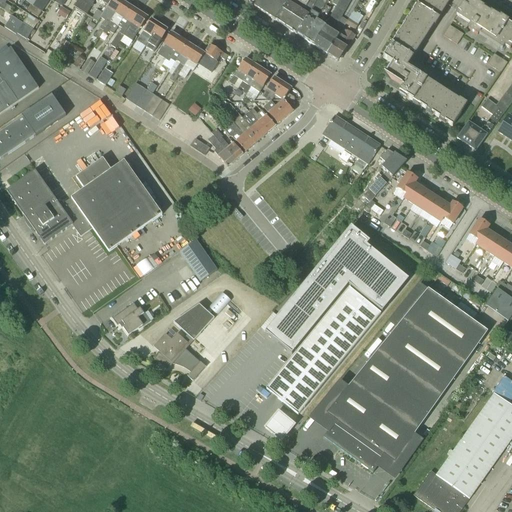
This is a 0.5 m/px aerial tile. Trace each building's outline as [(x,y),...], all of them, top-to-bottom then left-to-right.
[(42,11),(47,4),(49,1),(46,0),(37,0),(34,6),(42,11)] [(94,3),(89,0),(78,0),(74,7),(86,15),(94,3)] [(105,22),(102,26),(106,28),(107,27),(110,22),(123,2),(119,0),(111,0),(108,6),(103,14),(100,18),(101,19),(105,22)] [(263,12),(271,0),(259,0),(255,7),(263,12)] [(271,0),(263,12),(275,20),(289,0),(271,0)] [(289,0),(275,20),(296,34),(316,0),(289,0)] [(316,0),(296,34),(304,40),(325,5),(328,0),(316,0)] [(327,55),(335,42),(343,30),(347,21),(341,18),(351,0),(340,0),(337,6),(332,14),(326,26),(325,27),(313,46),(327,55)] [(420,0),(384,57),(383,58),(393,65),(385,77),(392,81),(390,84),(400,91),(399,93),(452,127),(467,104),(459,100),(459,101),(408,68),(448,6),(451,0),(420,0)] [(465,0),(456,15),(470,24),(467,29),(478,36),(481,31),(510,50),(511,46),(511,24),(500,17),(499,19),(491,13),(490,14),(482,9),(483,8),(474,2),(475,1),(473,0),(465,0)] [(118,27),(120,25),(131,7),(123,2),(110,22),(118,27)] [(42,11),(34,6),(32,5),(27,12),(38,18),(42,11)] [(325,27),(326,26),(322,24),(330,8),(325,5),(304,40),(313,46),(325,27)] [(124,36),(139,12),(131,7),(120,25),(118,27),(122,30),(120,33),(119,32),(111,46),(116,49),(124,36)] [(70,13),(61,8),(57,14),(66,20),(70,13)] [(97,10),(92,19),(98,23),(101,19),(100,18),(103,14),(97,10)] [(148,18),(139,12),(124,36),(132,41),(148,18)] [(16,35),(17,34),(27,40),(34,29),(23,23),(12,16),(4,28),(16,35)] [(23,23),(34,29),(37,24),(27,17),(23,23)] [(343,30),(335,42),(346,50),(355,37),(343,29),(346,24),(355,30),(358,25),(349,19),(347,21),(343,30)] [(140,36),(137,41),(146,47),(159,25),(151,20),(140,36)] [(154,52),(160,42),(160,43),(168,31),(159,25),(146,47),(154,52)] [(443,36),(457,45),(463,35),(449,26),(443,36)] [(166,60),(169,56),(180,38),(171,33),(159,52),(158,55),(166,60)] [(169,56),(166,60),(162,66),(170,71),(169,72),(170,73),(181,55),(188,44),(180,38),(169,56)] [(52,57),(58,61),(70,44),(63,40),(52,57)] [(346,50),(335,42),(327,55),(338,62),(346,50)] [(435,44),(430,42),(419,60),(423,62),(435,44)] [(179,76),(185,66),(196,49),(188,44),(181,55),(170,73),(173,75),(169,80),(174,83),(179,76)] [(210,45),(205,54),(200,60),(212,68),(216,62),(219,57),(225,61),(228,56),(210,45)] [(0,115),(18,103),(39,89),(27,72),(19,60),(11,49),(0,56),(0,115)] [(196,49),(185,66),(179,76),(184,80),(190,71),(193,72),(200,60),(205,54),(196,49)] [(507,63),(505,62),(494,55),(487,65),(501,74),(507,63)] [(504,55),(501,59),(505,62),(506,63),(509,58),(504,55)] [(84,61),(79,57),(73,66),(78,69),(84,61)] [(99,75),(105,66),(107,62),(101,58),(89,76),(96,80),(97,78),(99,75)] [(88,59),(80,72),(87,76),(95,63),(88,59)] [(243,82),(254,65),(245,59),(234,77),(231,79),(229,83),(231,84),(235,86),(239,80),(243,82)] [(254,65),(243,82),(239,88),(243,90),(242,93),(246,96),(246,95),(251,87),(262,70),(254,65)] [(113,74),(105,69),(97,81),(105,87),(113,74)] [(263,87),(271,75),(262,70),(251,87),(246,95),(250,98),(255,91),(259,94),(263,87)] [(275,95),(283,83),(274,78),(267,90),(266,90),(262,97),(266,100),(268,97),(272,100),(275,95)] [(282,99),(282,101),(294,100),(294,98),(288,94),(291,89),(283,83),(275,95),(282,99)] [(151,84),(147,91),(152,95),(157,87),(151,84)] [(220,97),(223,92),(217,88),(214,93),(220,97)] [(146,91),(136,107),(144,112),(154,96),(152,95),(147,91),(146,91)] [(509,107),(511,102),(511,100),(504,95),(500,100),(509,107)] [(52,96),(22,116),(23,118),(0,133),(0,158),(1,160),(36,137),(66,116),(52,96)] [(154,96),(144,112),(152,117),(162,101),(154,96)] [(219,106),(225,102),(214,98),(213,99),(219,106)] [(463,144),(466,146),(476,152),(486,136),(487,136),(501,117),(504,112),(496,106),(487,99),(481,108),(492,116),(486,125),(487,126),(483,133),(468,123),(457,140),(461,142),(460,143),(463,145),(463,144)] [(294,102),(294,100),(282,101),(282,103),(277,107),(285,118),(293,111),(289,106),(294,102)] [(496,106),(504,112),(509,107),(500,100),(496,106)] [(169,105),(162,101),(152,117),(159,122),(169,105)] [(285,118),(277,107),(271,101),(264,108),(278,125),(285,118)] [(200,111),(194,105),(189,112),(195,117),(200,111)] [(251,113),(254,117),(268,133),(275,127),(262,111),(257,115),(254,110),(251,113)] [(233,123),(253,146),(260,140),(247,124),(246,124),(240,116),(233,123)] [(247,124),(260,140),(268,133),(254,117),(247,124)] [(367,166),(380,147),(334,117),(321,136),(367,166)] [(508,139),(511,132),(511,118),(508,117),(503,125),(498,133),(508,139)] [(232,138),(236,142),(245,153),(253,146),(233,123),(230,125),(229,124),(223,129),(230,137),(232,138)] [(243,155),(234,145),(235,144),(234,143),(229,147),(222,138),(223,137),(216,130),(212,134),(214,137),(235,162),(243,155)] [(208,142),(216,150),(214,152),(228,168),(235,162),(214,137),(208,142)] [(205,156),(210,149),(195,139),(190,147),(205,156)] [(375,197),(406,163),(407,163),(397,156),(387,150),(380,158),(385,164),(381,168),(385,172),(381,177),(378,174),(375,178),(378,180),(373,185),(368,191),(363,197),(369,203),(375,197)] [(33,232),(35,233),(44,246),(72,226),(81,238),(92,229),(109,253),(116,248),(162,215),(124,162),(111,171),(103,159),(76,178),(84,190),(63,205),(61,202),(58,204),(35,171),(7,192),(24,216),(24,218),(25,220),(25,222),(26,223),(27,224),(28,226),(30,228),(31,230),(33,232)] [(414,184),(417,180),(407,173),(404,179),(400,184),(397,189),(393,194),(402,201),(404,199),(406,195),(407,195),(414,184)] [(141,186),(152,202),(157,199),(146,183),(141,186)] [(413,205),(423,190),(414,184),(407,195),(406,195),(404,199),(413,205)] [(422,211),(432,195),(423,190),(413,205),(422,211)] [(431,217),(441,201),(432,195),(422,211),(431,217)] [(367,213),(368,213),(372,208),(375,205),(371,201),(369,203),(363,210),(367,213)] [(450,208),(450,207),(441,201),(431,217),(441,223),(444,219),(443,218),(450,208)] [(450,229),(463,209),(453,203),(450,207),(450,208),(443,218),(444,219),(441,223),(450,229)] [(380,314),(362,299),(366,295),(383,309),(410,277),(366,242),(373,234),(355,219),(260,325),(285,350),(349,278),(359,287),(353,292),(349,288),(266,390),(298,415),(380,314)] [(486,231),(486,230),(489,226),(479,220),(469,235),(478,241),(479,241),(486,231)] [(432,228),(427,225),(420,235),(425,238),(432,228)] [(485,251),(495,236),(486,230),(486,231),(479,241),(478,241),(476,245),(485,251)] [(494,257),(504,242),(495,236),(485,251),(494,257)] [(433,244),(441,248),(445,242),(437,237),(433,244)] [(217,271),(196,241),(180,253),(200,282),(217,271)] [(503,263),(511,249),(511,246),(504,242),(494,257),(503,263)] [(511,249),(503,263),(511,268),(511,249)] [(460,255),(455,252),(452,257),(457,260),(460,255)] [(473,277),(476,270),(468,266),(464,274),(473,277)] [(511,287),(507,285),(503,291),(510,295),(511,292),(511,287)] [(511,315),(511,298),(496,288),(484,305),(508,321),(511,315)] [(323,439),(338,450),(340,450),(352,433),(360,439),(407,373),(441,398),(488,332),(428,290),(326,415),(337,423),(331,432),(329,430),(323,439)] [(216,316),(230,301),(222,294),(208,308),(216,316)] [(140,309),(138,311),(134,304),(113,319),(117,326),(122,322),(125,326),(123,328),(129,336),(143,326),(138,319),(144,314),(140,309)] [(187,336),(183,340),(187,344),(183,349),(185,351),(214,319),(199,305),(173,323),(187,336)] [(145,314),(144,314),(138,319),(143,326),(139,329),(139,330),(151,322),(145,314)] [(511,334),(507,331),(502,339),(508,343),(511,337),(511,334)] [(153,348),(156,351),(158,353),(153,359),(167,371),(172,365),(175,366),(177,366),(179,367),(181,368),(185,369),(187,371),(189,372),(191,373),(187,377),(192,382),(205,368),(200,363),(185,351),(183,349),(187,344),(183,340),(177,334),(171,340),(165,335),(153,348)] [(341,451),(373,474),(379,466),(377,464),(383,455),(394,463),(441,398),(407,373),(360,439),(352,433),(340,450),(341,451)] [(511,423),(511,407),(494,395),(436,476),(431,473),(413,497),(434,511),(461,511),(470,500),(462,494),(511,423)] [(278,412),(265,429),(281,442),(294,426),(278,412)] [(314,463),(323,468),(327,460),(319,455),(314,463)]
